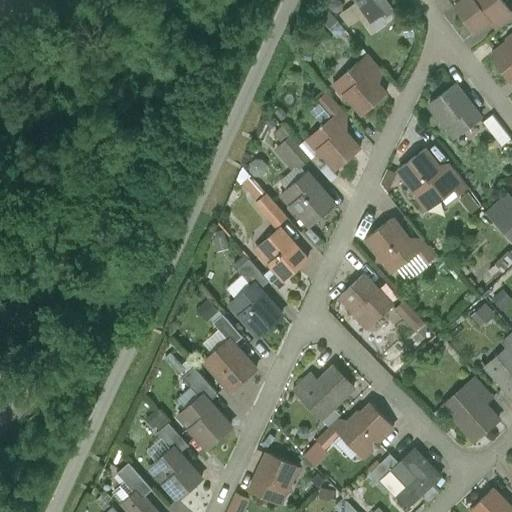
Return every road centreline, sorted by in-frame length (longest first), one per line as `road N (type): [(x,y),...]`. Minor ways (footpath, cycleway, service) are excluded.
road 1 (track): [(289,0),(51,511)]
road 2 (residential): [(308,309),(438,26)]
road 3 (residential): [(308,309),(469,474)]
road 4 (residential): [(214,511),(308,309)]
road 5 (residential): [(438,26),(511,121)]
